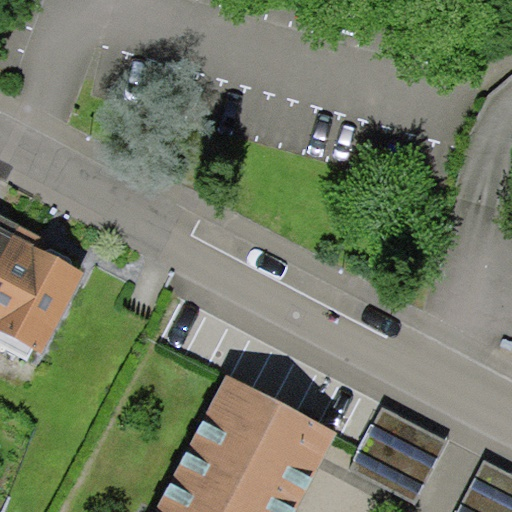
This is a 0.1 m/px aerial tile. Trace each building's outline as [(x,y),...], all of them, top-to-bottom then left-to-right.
[(0,255),(17,223),(0,213),(0,255)] [(17,223),(0,255),(0,329),(42,351),(85,269),(35,243),(39,234),(17,223)] [(157,511),(291,511),(329,441),(223,387),(157,511)] [(446,449),(379,415),(349,474),(417,508),(446,449)] [(511,511),(511,487),(481,472),(461,511),(511,511)]
